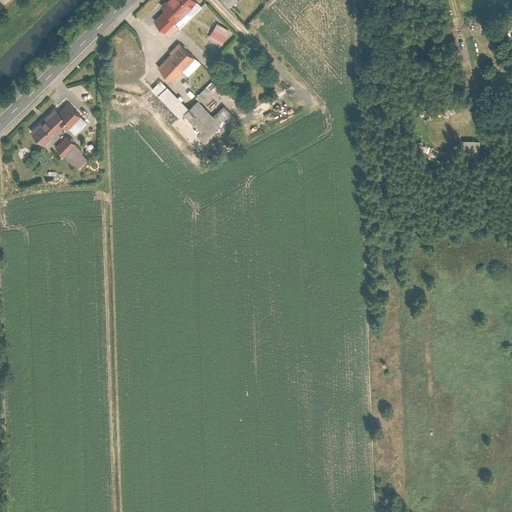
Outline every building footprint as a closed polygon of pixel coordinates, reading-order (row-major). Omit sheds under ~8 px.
[(156,20),(171,36),(204,5),(199,0),(168,0),(163,5),(167,9),(156,20)] [(222,44),(231,30),(217,22),(208,36),(222,44)] [(182,43),(160,66),(175,80),(197,57),(182,43)] [(152,88),(156,92),(165,84),(160,79),(152,88)] [(213,81),(195,95),(198,100),(217,85),(213,81)] [(167,84),(157,94),(180,117),(184,113),(182,111),(187,105),(167,84)] [(224,108),(217,116),(200,99),(186,113),(203,129),(198,135),(206,143),(232,116),(224,108)] [(60,110),(35,133),(46,144),(66,124),(77,134),(89,122),(74,106),(65,116),(60,110)] [(71,136),(59,147),(77,166),(89,154),(71,136)]
